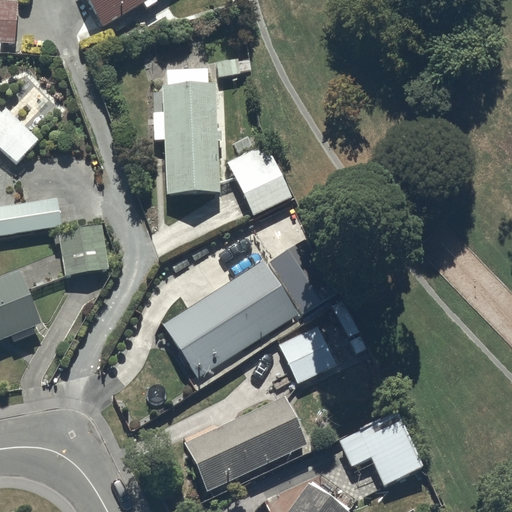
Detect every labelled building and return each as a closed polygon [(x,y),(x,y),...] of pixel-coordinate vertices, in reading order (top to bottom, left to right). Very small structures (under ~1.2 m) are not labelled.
[(82,0),(103,33),(142,9),(146,14),(157,7),(154,1),(155,0),(82,0)] [(0,2),(0,45),(13,47),(16,4),(0,2)] [(215,67),(218,82),(240,78),(240,76),(250,74),(248,64),(238,66),(237,63),(215,67)] [(164,146),(165,200),(217,199),(216,147),(221,147),(221,136),(215,136),(215,91),(208,91),(207,75),(166,75),(167,91),(161,91),(162,118),(153,118),(153,146),(164,146)] [(0,154),(16,168),(38,144),(5,113),(1,117),(0,115),(0,154)] [(226,168),(252,221),(291,201),(265,149),(226,168)] [(56,202),(0,211),(0,240),(60,231),(56,202)] [(59,248),(64,281),(108,275),(101,230),(53,237),(54,249),(59,248)] [(268,268),(302,319),(319,308),(285,256),(268,268)] [(262,268),(161,331),(196,387),(297,324),(262,268)] [(0,283),(0,346),(10,342),(13,348),(34,340),(32,333),(40,330),(18,276),(0,283)] [(277,350),(295,389),(337,369),(318,331),(277,350)] [(182,449),(206,498),(308,449),(284,400),(182,449)] [(370,463),(383,492),(422,474),(395,416),(358,433),(359,437),(338,447),(350,472),(370,463)] [(340,511),(308,489),(291,511),(340,511)]
